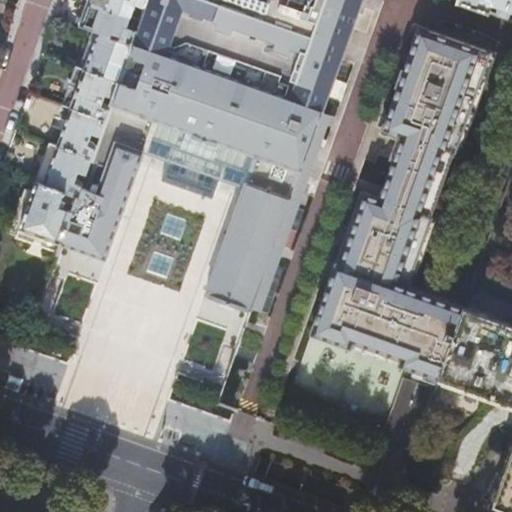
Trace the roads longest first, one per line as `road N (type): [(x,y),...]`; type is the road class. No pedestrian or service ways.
road 1 (residential): [(0,414),(147,467)]
road 2 (residential): [(147,467),(265,511)]
